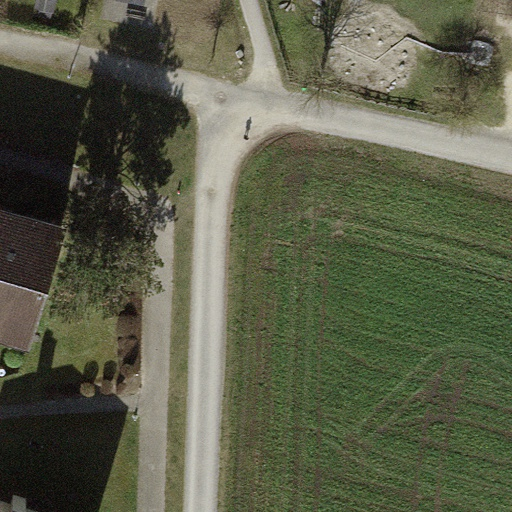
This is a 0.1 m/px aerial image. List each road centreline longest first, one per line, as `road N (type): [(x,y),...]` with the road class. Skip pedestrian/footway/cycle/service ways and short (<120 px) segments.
road 1 (track): [(205,511),(227,90)]
road 2 (track): [(511,156),(227,90)]
